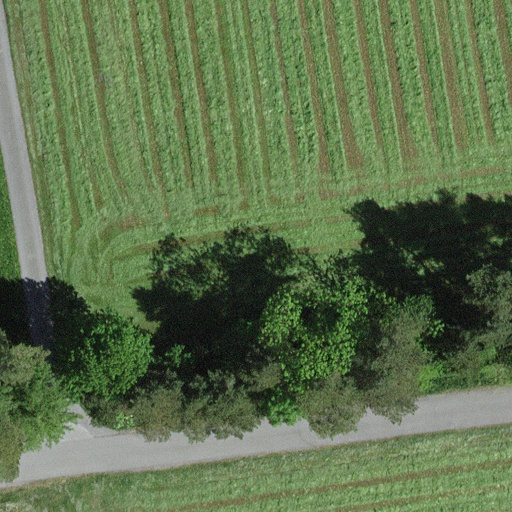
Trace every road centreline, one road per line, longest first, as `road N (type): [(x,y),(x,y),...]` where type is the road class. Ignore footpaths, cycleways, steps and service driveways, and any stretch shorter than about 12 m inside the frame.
road 1 (unclassified): [(0,461),(511,401)]
road 2 (track): [(0,35),(74,452)]
